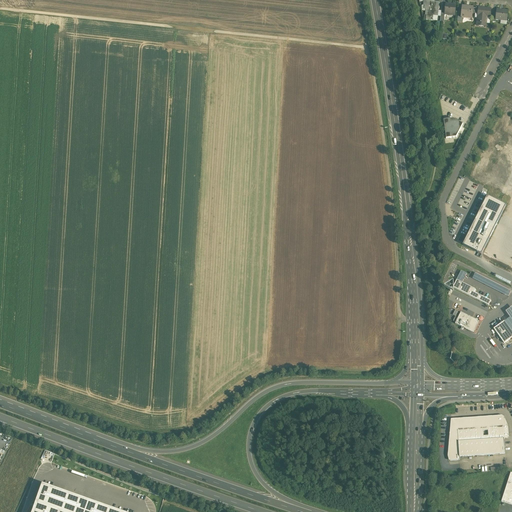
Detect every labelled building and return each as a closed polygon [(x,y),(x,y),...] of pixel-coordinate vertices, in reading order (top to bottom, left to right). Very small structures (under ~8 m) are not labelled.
[(427,1),(424,1),(424,2),(423,6),(424,6),(424,9),(426,10),(425,16),(426,16),(426,20),(433,21),(433,19),(433,16),(438,16),(439,3),(427,1)] [(456,5),(446,4),(445,14),(445,15),(455,16),(456,5)] [(473,8),(462,7),(462,12),(461,17),(463,18),(472,19),(472,14),(473,8)] [(491,9),(479,8),(478,14),(477,26),(486,27),(487,17),(490,17),(491,9)] [(508,11),(497,10),(496,17),(496,20),(507,22),(508,11)] [(444,121),(447,139),(456,138),(459,133),(462,128),(463,125),(453,119),(444,121)] [(506,205),(487,196),(463,245),(482,255),(506,205)] [(466,275),(461,272),(459,276),(456,281),(462,283),(464,279),(466,275)] [(511,291),(476,273),(473,278),(509,296),(511,291)] [(462,283),(456,281),(454,285),(453,288),(489,306),(490,303),(491,301),(474,293),(475,290),(462,283)] [(479,322),(456,310),(453,315),(456,316),(453,322),(456,323),(455,324),(473,333),(479,322)] [(511,332),(504,321),(494,328),(505,343),(511,338),(511,332)] [(490,418),(452,420),(449,456),(450,461),(460,460),(460,457),(505,454),(504,439),(508,439),(509,437),(508,426),(504,417),(502,417),(490,418)] [(511,473),(501,502),(511,505),(511,473)] [(121,511),(41,484),(40,486),(30,511),(121,511)] [(0,511),(10,511),(16,499),(0,490),(0,511)]
